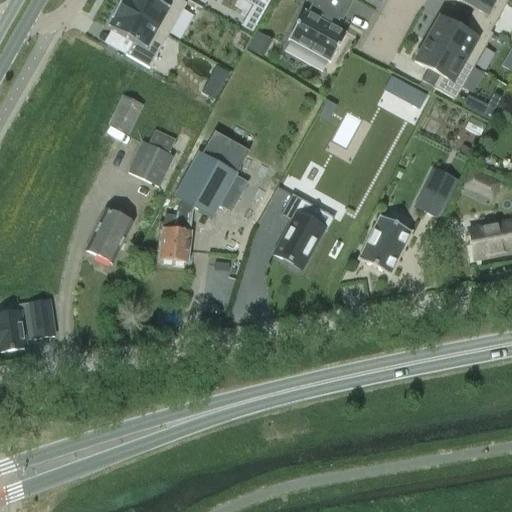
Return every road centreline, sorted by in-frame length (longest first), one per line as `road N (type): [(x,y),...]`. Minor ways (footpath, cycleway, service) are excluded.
road 1 (residential): [(0,376),(511,287)]
road 2 (tertiary): [(202,414),(511,345)]
road 3 (tertiary): [(0,500),(159,441),(202,414)]
road 4 (tertiary): [(202,414),(0,469)]
